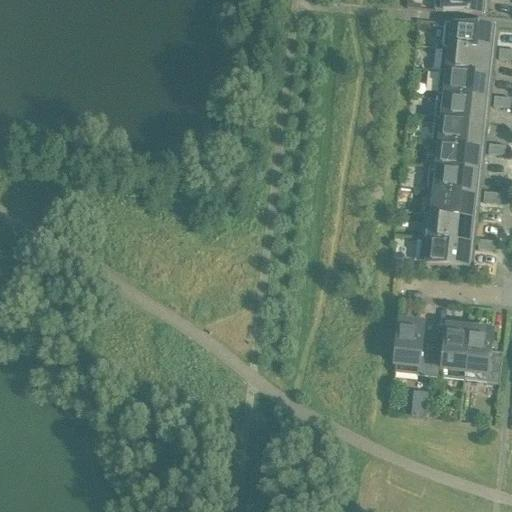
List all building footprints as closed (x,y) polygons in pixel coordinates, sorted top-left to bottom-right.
[(443,0),(442,14),(485,19),(487,0),(486,0),(443,0)] [(445,25),(442,50),(490,55),(490,49),(494,49),(496,31),(484,30),(445,25)] [(442,50),(439,74),(491,79),(493,62),(489,61),(490,55),(442,50)] [(498,61),(507,62),(508,52),(499,51),(498,61)] [(439,74),(437,97),(484,103),(485,97),(489,97),(491,79),(439,74)] [(437,97),(434,121),(486,127),(488,109),(484,109),(484,103),(437,97)] [(493,109),(501,110),(502,100),(494,99),(493,109)] [(502,100),(501,110),(510,110),(511,101),(502,100)] [(434,121),(432,145),(479,150),(480,144),(484,145),(486,127),(434,121)] [(429,168),(429,169),(481,175),(483,157),(479,157),(479,150),(432,145),(432,146),(434,146),(434,150),(439,151),(437,169),(429,168)] [(488,156),(496,157),(497,148),(489,147),(488,156)] [(497,148),(496,157),(505,158),(506,148),(497,148)] [(429,169),(427,193),(474,198),(475,192),(479,192),(481,175),(429,169)] [(424,216),(424,217),(476,222),(477,205),(473,204),(474,198),(427,193),(426,194),(429,194),(429,198),(434,198),(432,217),(424,216)] [(483,204),(491,205),(492,195),(484,194),(483,204)] [(492,195),(491,205),(500,206),(501,196),(492,195)] [(424,217),(421,241),(469,246),(470,240),(474,240),(476,222),(424,217)] [(469,246),(421,241),(419,265),(453,269),(453,272),(470,274),(472,253),(468,252),(469,246)] [(477,252),(486,253),(487,243),(478,242),(477,252)] [(487,243),(486,253),(495,254),(496,244),(487,243)] [(394,376),(429,380),(433,349),(421,347),(423,329),(399,326),(394,376)] [(429,380),(464,383),(469,334),(447,331),(445,350),(433,349),(429,380)] [(469,334),(464,383),(487,386),(499,387),(503,356),(501,356),(490,355),(492,336),(469,334)] [(410,418),(425,420),(425,414),(427,394),(413,392),(410,418)]
